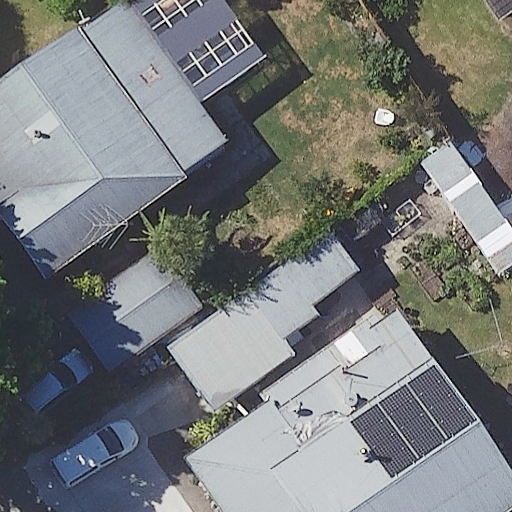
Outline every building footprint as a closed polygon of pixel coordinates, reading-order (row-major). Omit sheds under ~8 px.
[(263,141),(168,0),(149,0),(0,101),(0,228),(42,290),(263,141)] [(511,0),(483,0),(503,28),(511,21),(511,0)] [(511,265),(511,223),(486,189),(441,224),(487,284),(511,265)] [(179,328),(143,274),(74,321),(111,374),(179,328)] [(511,511),(511,492),(373,291),(322,326),(343,356),(188,463),(222,511),(511,511)]
